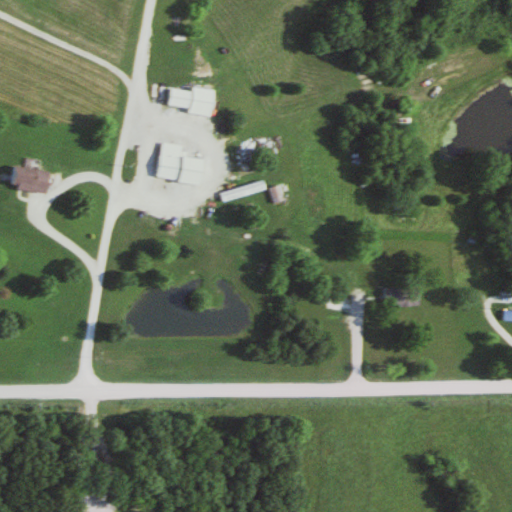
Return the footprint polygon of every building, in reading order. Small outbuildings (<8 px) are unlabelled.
[(187,92),(161,91),(161,107),(186,108),(187,92)] [(174,182),(179,146),(154,143),(149,178),(174,182)] [(41,194),(44,172),(4,168),(1,189),(41,194)] [(374,286),(374,304),(419,304),(419,286),(374,286)] [(497,323),(511,323),(511,312),(497,313),(497,323)] [(102,483),(102,455),(92,455),(92,483),(102,483)]
